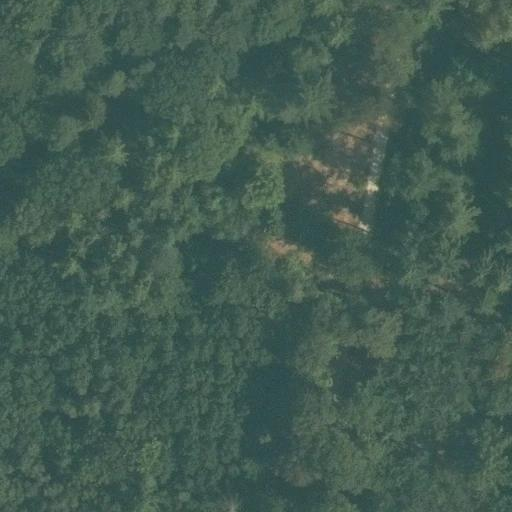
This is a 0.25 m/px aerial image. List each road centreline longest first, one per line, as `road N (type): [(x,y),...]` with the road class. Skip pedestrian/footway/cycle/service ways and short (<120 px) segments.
road 1 (track): [(409,0),(308,511)]
road 2 (track): [(357,274),(511,308)]
